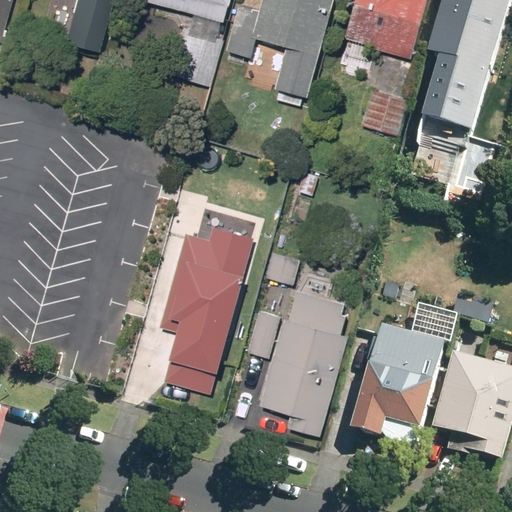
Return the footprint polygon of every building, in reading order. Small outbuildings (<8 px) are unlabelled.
[(14,0),(0,0),(0,41),(3,42),(14,0)] [(145,0),(227,22),(232,0),(145,0)] [(263,0),(260,11),(239,6),(228,50),(253,57),(258,38),(288,45),(276,88),(310,97),(335,0),(263,0)] [(428,0),(357,0),(348,37),(413,55),(428,0)] [(511,10),(511,0),(447,0),(432,56),(495,74),(511,10)] [(224,41),(181,30),(169,75),(212,86),(224,41)] [(511,39),(510,39),(498,85),(511,88),(511,39)] [(11,47),(0,43),(0,79),(1,80),(3,76),(21,81),(26,62),(8,56),(11,47)] [(413,101),(372,89),(362,125),(403,136),(413,101)] [(221,169),(190,163),(184,195),(215,200),(221,169)] [(228,217),(197,204),(184,235),(215,248),(228,217)] [(204,290),(175,281),(156,348),(183,355),(180,364),(230,378),(258,283),(251,281),(259,255),(218,244),(204,290)] [(302,258),(274,251),(267,276),(294,284),(302,258)] [(418,286),(376,274),(364,315),(406,327),(418,286)] [(290,318),(285,317),(261,404),(292,413),(288,426),(322,435),(350,335),(343,333),(349,313),(343,312),(345,302),(298,289),(290,318)] [(281,316),(260,310),(249,352),(270,357),(281,316)] [(425,345),(384,334),(357,432),(421,450),(445,365),(442,364),(447,346),(427,340),(425,345)] [(511,442),(511,370),(457,356),(437,431),(457,436),(453,449),(506,463),(511,442)]
